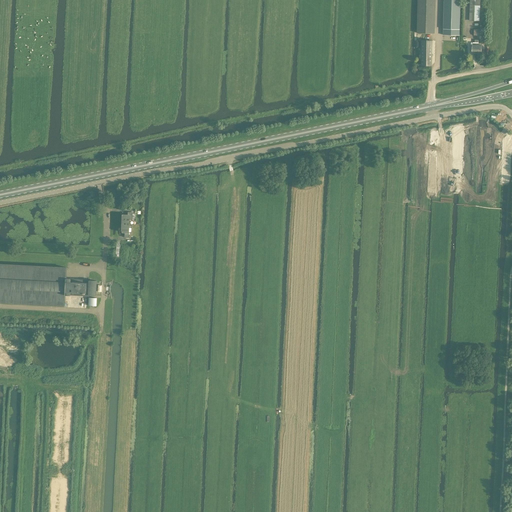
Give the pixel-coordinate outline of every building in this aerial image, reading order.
[(417,0),(417,33),(433,33),(433,0),(417,0)] [(460,35),(460,6),(460,0),(443,0),(443,35),(460,35)] [(469,0),(469,21),(470,21),(480,21),(480,0),(469,0)] [(476,30),(476,35),(481,35),(480,43),(485,43),(486,28),(481,28),(481,29),(476,30)] [(419,55),(419,58),(420,59),(421,59),(421,65),(432,65),(432,41),(421,40),(421,54),(420,54),(419,55)] [(473,43),(473,53),(482,53),(482,45),(479,45),(478,45),(479,40),(475,40),(475,42),(473,42),(473,43)] [(430,143),(413,142),(413,185),(413,186),(429,187),(429,186),(430,186),(430,170),(435,170),(435,182),(435,183),(446,183),(450,183),(451,182),(452,170),(458,170),(458,177),(459,177),(459,178),(474,178),(475,177),(476,177),(476,151),(476,141),(476,133),(458,133),(458,153),(452,153),(453,139),(435,139),(435,153),(430,153),(430,143)] [(123,214),(122,224),(129,224),(129,220),(132,220),(132,212),(129,212),(129,214),(123,214)] [(129,237),(129,224),(122,224),(122,227),(120,228),(120,230),(122,231),(122,232),(125,232),(125,237),(129,237)] [(0,301),(64,305),(65,295),(88,296),(88,295),(96,295),(96,281),(89,281),(89,280),(66,278),(66,267),(0,263),(0,301)] [(88,298),(88,305),(96,306),(96,298),(88,298)]
